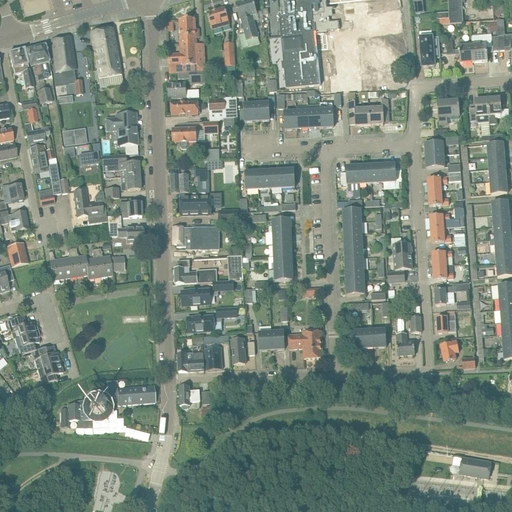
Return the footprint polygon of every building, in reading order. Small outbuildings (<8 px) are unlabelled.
[(241,19),(247,41),(258,38),(252,16),(257,14),(253,0),(235,5),(239,20),(241,19)] [(277,0),(278,0),(279,17),(282,45),(283,62),(284,64),(282,64),(282,71),(284,71),(286,89),(312,86),(320,86),(321,86),(317,35),(326,34),(326,30),(325,26),(325,23),(325,20),(325,18),(324,10),(323,0),(277,0)] [(447,0),(448,9),(462,9),(462,3),(465,3),(464,0),(447,0)] [(229,26),(228,22),(225,9),(207,14),(212,31),(229,26)] [(403,31),(401,10),(391,11),(393,32),(403,31)] [(393,32),(391,11),(382,12),(383,33),(393,32)] [(383,33),(382,12),(373,13),(374,33),(374,34),(383,33)] [(374,33),(373,13),(363,14),(365,34),(374,34),(374,33)] [(365,34),(363,14),(354,15),(356,35),(365,34)] [(195,39),(198,39),(198,30),(195,30),(194,20),(179,21),(181,55),(169,56),(170,74),(205,73),(204,45),(195,46),(195,39)] [(98,81),(111,78),(121,76),(113,30),(90,34),(98,81)] [(511,35),(498,37),(499,53),(505,52),(505,48),(510,48),(511,62),(511,61),(511,35)] [(491,42),(472,44),(474,64),(487,63),(487,54),(486,49),(492,48),(492,53),(499,53),(498,37),(491,37),(491,42)] [(70,38),(51,41),(55,61),(57,75),(58,75),(58,76),(54,77),(56,87),(60,86),(74,84),(75,97),(82,96),(81,81),(77,82),(76,82),(74,73),(76,72),(76,71),(72,48),(70,38)] [(432,39),(432,38),(420,39),(422,69),(435,68),(434,60),(440,59),(438,38),(432,39)] [(356,48),(355,40),(335,42),(336,50),(356,48)] [(460,65),(474,64),(472,44),(464,44),(464,43),(462,41),(458,42),(460,65)] [(225,68),(234,68),(234,67),(233,49),(233,45),(224,46),(225,68)] [(45,47),(36,49),(42,76),(43,81),(48,80),(49,78),(48,76),(45,64),(49,63),(48,56),(45,47)] [(357,57),(356,48),(336,50),(336,59),(357,57)] [(42,76),(36,49),(26,51),(30,68),(35,67),(38,82),(43,81),(42,76)] [(233,49),(234,67),(245,66),(244,49),(242,49),(233,49)] [(28,65),(25,52),(24,50),(9,54),(12,69),(13,69),(14,75),(13,75),(13,76),(23,74),(26,91),(34,89),(29,71),(28,71),(27,66),(28,65)] [(357,66),(357,57),(336,59),(337,68),(357,66)] [(358,75),(357,66),(337,68),(338,77),(358,75)] [(178,80),(189,80),(190,86),(206,85),(205,73),(178,75),(178,80)] [(359,85),(358,75),(338,77),(339,87),(359,85)] [(269,93),(277,93),(276,81),(268,81),(269,93)] [(168,100),(178,100),(195,99),(194,93),(186,93),(186,83),(167,84),(168,100)] [(49,89),(43,90),(47,104),(52,103),(49,89)] [(47,104),(43,90),(38,92),(41,105),(47,104)] [(335,109),(341,109),(340,95),(327,96),(327,100),(334,100),(335,109)] [(237,118),(236,98),(224,99),(224,100),(208,101),(209,111),(224,110),(224,119),(237,118)] [(500,99),(487,100),(489,124),(489,126),(497,126),(497,120),(495,120),(495,116),(501,116),(500,99)] [(477,125),(489,124),(487,100),(475,101),(476,109),(469,110),(470,123),(477,122),(477,125)] [(382,109),(369,110),(370,127),(383,126),(383,124),(389,124),(388,101),(381,101),(382,109)] [(78,102),(58,106),(63,131),(83,127),(78,102)] [(171,117),(181,117),(199,116),(198,102),(171,103),(171,117)] [(370,127),(369,110),(356,110),(355,102),(348,103),(350,126),(356,125),(356,127),(370,127)] [(458,110),(459,110),(459,108),(458,108),(458,102),(438,104),(439,126),(447,125),(446,119),(459,118),(458,110)] [(268,104),(256,105),(257,122),(269,122),(268,104)] [(245,123),(257,122),(256,105),(244,106),(245,123)] [(0,120),(9,119),(7,107),(0,108),(0,120)] [(35,110),(27,112),(30,125),(37,123),(35,110)] [(308,112),(309,130),(321,129),(320,111),(308,112)] [(320,111),(321,129),(333,128),(332,111),(320,111)] [(296,113),(297,130),(309,130),(308,112),(296,113)] [(285,131),(297,130),(296,113),(284,113),(285,131)] [(138,146),(136,127),(130,127),(130,116),(131,116),(131,115),(121,116),(116,116),(116,119),(105,119),(106,133),(117,133),(117,147),(138,146)] [(204,124),(204,136),(219,135),(218,124),(204,124)] [(28,146),(38,144),(45,143),(44,138),(49,137),(47,128),(41,129),(42,131),(26,134),(28,146)] [(188,143),(189,143),(197,143),(196,129),(172,130),(172,144),(179,144),(180,148),(182,150),(186,150),(189,148),(188,143)] [(3,143),(4,143),(13,141),(11,130),(0,132),(0,142),(3,142),(3,143)] [(71,131),(62,133),(64,147),(73,146),(71,131)] [(446,139),(448,139),(447,131),(433,132),(434,139),(446,139)] [(458,138),(448,139),(446,139),(446,147),(458,146),(458,138)] [(426,158),(443,156),(443,144),(425,145),(426,158)] [(0,161),(7,160),(17,158),(14,145),(0,148),(0,161)] [(493,146),(486,146),(487,151),(487,159),(504,157),(503,145),(493,146)] [(45,152),(44,146),(28,149),(33,172),(45,170),(49,170),(47,161),(45,152)] [(62,148),(54,149),(56,160),(59,181),(66,180),(67,180),(62,148)] [(52,151),(45,152),(47,161),(54,160),(52,151)] [(219,151),(204,151),(204,162),(208,162),(215,162),(219,162),(219,151)] [(126,178),(139,177),(139,164),(125,165),(125,156),(101,158),(102,167),(109,166),(109,173),(125,172),(126,178)] [(444,169),(443,156),(426,158),(426,170),(444,169)] [(487,159),(488,171),(505,170),(504,157),(487,159)] [(54,160),(47,161),(49,170),(50,176),(53,193),(53,196),(61,195),(59,181),(56,160),(54,160)] [(383,166),(384,184),(396,183),(395,165),(383,166)] [(370,167),(371,184),(384,184),(383,166),(370,167)] [(347,186),(359,185),(358,167),(346,168),(347,186)] [(358,167),(359,185),(371,184),(370,167),(358,167)] [(196,179),(199,179),(208,178),(208,171),(208,170),(196,171),(196,179)] [(488,171),(489,184),(506,182),(505,170),(488,171)] [(269,172),(270,190),(282,189),(281,171),(269,172)] [(294,171),(281,171),(282,189),(294,188),(294,171)] [(257,173),(258,190),(270,190),(269,172),(257,173)] [(461,172),(448,173),(449,183),(456,183),(457,192),(462,192),(461,172)] [(246,191),(258,190),(257,173),(245,173),(246,191)] [(171,195),(181,194),(189,194),(188,175),(170,176),(171,195)] [(140,191),(139,177),(126,178),(126,185),(121,185),(121,192),(140,191)] [(208,178),(199,179),(199,195),(209,194),(208,178)] [(428,194),(441,193),(441,185),(447,185),(447,179),(427,180),(428,194)] [(59,181),(61,195),(68,194),(66,180),(59,181)] [(506,182),(489,184),(490,196),(507,195),(506,182)] [(8,204),(13,203),(23,201),(20,186),(10,188),(9,186),(1,188),(2,194),(6,193),(8,204)] [(104,191),(105,200),(119,200),(118,190),(104,191)] [(107,223),(103,193),(98,194),(94,198),(95,205),(87,206),(85,191),(74,193),(76,210),(78,210),(79,215),(77,215),(77,218),(89,217),(90,225),(88,225),(88,226),(107,223)] [(441,193),(428,194),(429,207),(449,206),(448,201),(442,201),(441,193)] [(209,199),(181,200),(181,217),(209,216),(209,210),(221,210),(221,196),(209,196),(209,199)] [(53,198),(39,200),(41,207),(54,205),(53,198)] [(462,199),(458,200),(459,204),(454,205),(454,210),(463,210),(462,199)] [(141,205),(127,205),(127,203),(119,204),(120,213),(122,213),(123,219),(142,218),(141,205)] [(492,217),(509,215),(508,203),(491,204),(492,217)] [(284,212),(284,206),(282,206),(282,207),(278,207),(278,205),(271,205),(271,213),(284,212)] [(16,232),(19,231),(29,230),(25,213),(15,215),(8,216),(7,210),(0,211),(0,226),(9,224),(10,232),(11,233),(16,232)] [(343,224),(361,223),(360,211),(343,212),(343,224)] [(219,225),(240,225),(240,212),(219,212),(219,225)] [(509,215),(492,217),(493,229),(510,228),(509,215)] [(440,216),(430,217),(430,231),(444,230),(464,228),(464,218),(458,218),(459,222),(455,223),(455,220),(449,221),(449,216),(440,216)] [(107,217),(108,226),(121,225),(121,217),(107,217)] [(272,222),(273,234),(290,233),(290,221),(272,222)] [(344,236),(361,236),(361,223),(343,224),(344,236)] [(121,231),(121,225),(108,226),(109,238),(118,238),(126,238),(126,244),(143,243),(142,228),(125,229),(125,231),(121,231)] [(510,228),(493,229),(494,241),(511,240),(510,228)] [(219,229),(184,229),(174,229),(174,246),(177,246),(177,248),(187,248),(187,251),(219,251),(219,229)] [(444,230),(430,231),(431,244),(441,244),(451,243),(451,238),(444,238),(444,230)] [(273,234),(273,246),(291,245),(290,233),(273,234)] [(454,236),(455,248),(466,247),(466,243),(465,243),(464,235),(454,236)] [(344,248),(362,248),(361,236),(344,236),(344,248)] [(490,254),(495,254),(511,253),(511,240),(494,241),(489,242),(490,254)] [(12,269),(28,265),(23,245),(7,249),(12,269)] [(273,246),(274,258),(292,257),(291,245),(273,246)] [(395,272),(402,271),(412,271),(410,246),(393,247),(395,272)] [(345,260),(362,260),(362,248),(344,248),(345,260)] [(87,277),(85,261),(84,257),(77,258),(76,249),(71,250),(76,278),(87,277)] [(64,280),(76,278),(71,250),(67,250),(69,259),(61,260),(64,280)] [(100,279),(96,250),(92,251),(93,260),(85,261),(87,277),(88,281),(100,279)] [(96,250),(100,279),(113,277),(110,257),(102,258),(100,250),(96,250)] [(64,280),(61,260),(54,261),(52,253),(48,253),(52,282),(64,280)] [(433,268),(446,267),(452,266),(452,253),(432,254),(433,268)] [(495,254),(496,266),(511,265),(511,256),(511,253),(495,254)] [(292,270),(292,257),(274,258),(274,270),(292,270)] [(242,258),(228,258),(228,273),(243,272),(242,258)] [(363,272),(362,260),(345,260),(346,273),(363,272)] [(178,269),(174,269),(175,285),(185,284),(197,284),(197,285),(213,284),(217,284),(216,273),(197,273),(189,274),(189,268),(190,268),(189,261),(187,262),(177,262),(178,269)] [(511,277),(511,265),(496,266),(497,279),(511,277)] [(9,266),(0,268),(0,294),(9,292),(7,283),(14,281),(9,266)] [(447,275),(446,267),(433,268),(434,281),(453,280),(453,275),(447,275)] [(292,270),(274,270),(275,282),(293,282),(292,270)] [(346,273),(346,285),(363,284),(363,272),(346,273)] [(388,284),(394,284),(404,283),(404,273),(388,275),(388,284)] [(219,293),(233,293),(233,283),(217,284),(213,284),(213,291),(209,291),(181,292),(182,307),(210,306),(210,297),(219,297),(219,293)] [(364,296),(363,284),(346,285),(347,297),(364,296)] [(454,295),(454,294),(470,293),(469,285),(453,286),(453,288),(445,289),(445,291),(434,292),(435,306),(447,306),(446,295),(454,295)] [(499,299),(511,298),(511,285),(498,287),(493,287),(494,300),(499,299)] [(473,289),(474,302),(479,301),(478,293),(483,293),(483,288),(473,289)] [(320,289),(303,290),(304,298),(321,297),(320,289)] [(500,312),(511,310),(511,298),(499,299),(500,312)] [(222,320),(239,319),(238,309),(218,311),(219,318),(215,318),(187,319),(188,334),(216,332),(215,324),(222,323),(222,320)] [(501,324),(511,323),(511,310),(500,312),(501,324)] [(456,333),(456,323),(455,316),(446,317),(447,319),(436,319),(437,334),(456,333)] [(13,340),(14,340),(38,333),(37,329),(36,328),(35,328),(33,323),(26,326),(23,318),(8,322),(12,335),(13,340)] [(421,334),(420,318),(410,318),(411,334),(421,334)] [(502,337),(511,335),(511,323),(501,324),(502,337)] [(487,326),(481,326),(476,327),(477,339),(482,338),(484,338),(483,331),(487,331),(487,326)] [(360,332),(361,350),(374,349),(373,331),(360,332)] [(385,331),(373,331),(374,349),(386,348),(385,331)] [(349,350),(361,350),(360,332),(348,333),(349,350)] [(40,337),(38,333),(14,340),(17,351),(16,351),(18,358),(32,354),(29,347),(39,344),(38,339),(39,339),(40,337)] [(283,333),(271,334),(272,351),(284,350),(283,333)] [(289,350),(304,349),(304,360),(322,359),(321,333),(303,334),(303,336),(288,337),(289,350)] [(260,352),(272,351),(271,334),(259,335),(260,352)] [(397,345),(397,347),(397,357),(414,356),(414,343),(406,344),(406,335),(397,335),(397,345)] [(503,349),(511,348),(511,335),(502,337),(503,349)] [(229,344),(229,337),(204,339),(204,346),(229,344)] [(245,365),(244,355),(243,341),(231,342),(233,366),(245,365)] [(454,355),(458,354),(459,354),(457,342),(440,346),(444,363),(456,361),(454,355)] [(193,348),(193,355),(193,361),(187,361),(187,373),(204,373),(203,347),(193,348)] [(511,348),(503,349),(504,362),(511,360),(511,348)] [(37,371),(60,364),(57,354),(46,357),(44,350),(32,354),(37,371)] [(222,371),(221,361),(220,350),(204,352),(206,372),(222,371)] [(179,374),(187,373),(187,361),(193,361),(193,355),(187,355),(178,355),(179,374)] [(461,360),(462,368),(462,370),(474,369),(474,359),(461,360)] [(60,364),(37,371),(42,387),(58,382),(56,376),(63,374),(60,364)] [(199,392),(189,392),(189,387),(179,387),(180,407),(182,407),(182,409),(184,411),(186,411),(188,409),(188,407),(190,407),(190,403),(200,403),(199,392)] [(101,392),(101,394),(96,395),(96,401),(97,401),(98,401),(100,401),(101,402),(102,402),(103,403),(104,404),(105,405),(105,406),(106,407),(106,408),(155,404),(154,388),(144,389),(101,392)] [(76,403),(77,406),(67,406),(67,411),(60,411),(61,429),(68,429),(68,422),(69,422),(78,422),(91,422),(91,418),(90,418),(89,417),(89,416),(88,415),(88,413),(87,412),(87,411),(87,410),(88,409),(88,407),(88,406),(89,405),(90,404),(91,403),(92,402),(91,399),(76,403)] [(97,401),(96,401),(95,401),(94,401),(93,402),(92,402),(91,403),(90,404),(89,405),(88,406),(88,407),(88,409),(87,410),(87,411),(87,412),(88,413),(88,415),(89,416),(89,417),(90,418),(91,418),(92,419),(93,419),(94,420),(95,420),(96,420),(97,420),(98,420),(99,420),(100,420),(101,420),(102,419),(103,419),(103,418),(104,417),(105,416),(106,415),(106,414),(107,413),(107,412),(107,411),(107,410),(107,409),(106,408),(106,407),(105,406),(105,405),(104,404),(103,403),(102,402),(101,402),(100,401),(98,401),(97,401)] [(206,407),(206,410),(202,410),(202,419),(211,419),(212,410),(211,410),(211,407),(206,407)] [(489,481),(491,464),(462,459),(459,476),(489,481)] [(443,471),(444,463),(428,461),(427,469),(443,471)]
